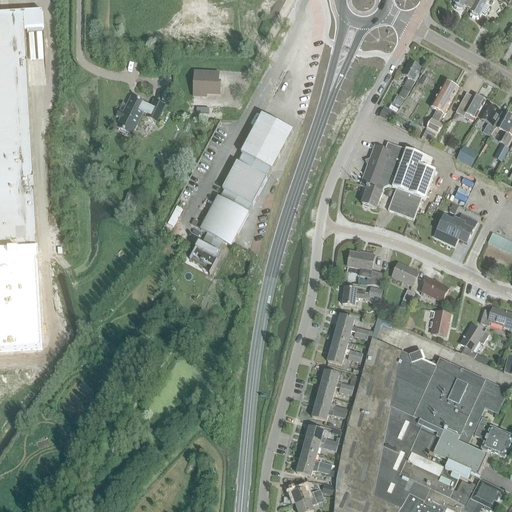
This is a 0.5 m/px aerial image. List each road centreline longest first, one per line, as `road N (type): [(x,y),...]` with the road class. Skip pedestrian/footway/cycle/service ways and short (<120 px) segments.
road 1 (primary): [(241,511),(267,288),(333,83)]
road 2 (residential): [(261,511),(320,226)]
road 3 (residential): [(320,226),(340,158),(412,26)]
road 4 (residential): [(511,294),(378,236),(320,226)]
